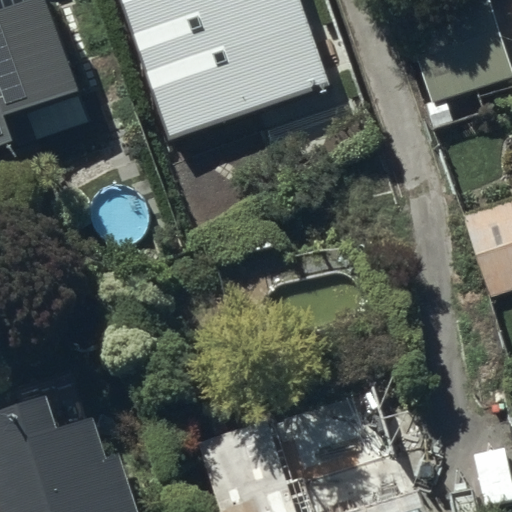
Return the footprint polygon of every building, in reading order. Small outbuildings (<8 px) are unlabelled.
[(93,82),(62,0),(8,0),(0,3),(0,137),(23,129),(28,142),(98,116),(86,84),(93,82)] [(306,0),(131,0),(176,132),(334,77),(306,0)] [(511,73),(511,49),(496,0),(434,0),(408,9),(437,98),(511,73)] [(511,196),(468,211),(495,292),(511,286),(511,196)] [(395,365),(202,428),(229,511),(335,511),(429,481),(395,365)]
